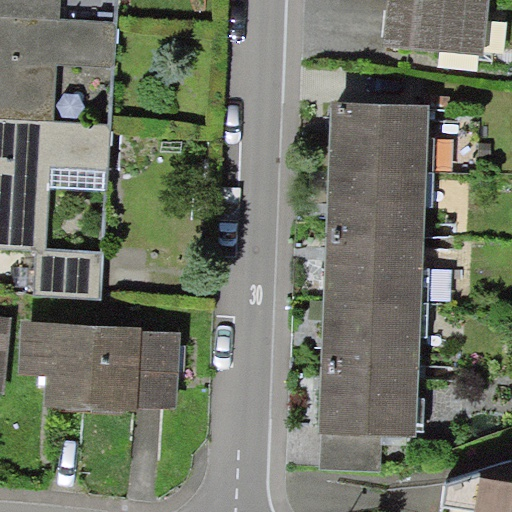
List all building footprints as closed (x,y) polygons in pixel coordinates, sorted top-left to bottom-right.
[(0,0),(0,27),(50,30),(51,0),(0,0)] [(381,0),(376,54),(435,59),(434,66),(487,73),(492,34),(473,32),(476,0),(381,0)] [(0,129),(44,132),(47,72),(106,76),(108,34),(50,30),(0,27),(0,129)] [(412,181),(414,116),(330,113),(327,178),(412,181)] [(26,305),(93,308),(95,264),(36,261),(41,175),(100,178),(103,135),(44,132),(0,129),(0,258),(28,260),(26,305)] [(410,246),(412,181),(327,178),(325,243),(410,246)] [(407,310),(410,246),(325,243),(322,307),(407,310)] [(405,375),(407,310),(322,307),(320,372),(405,375)] [(169,343),(21,334),(19,375),(46,376),(44,420),(81,422),(82,410),(165,414),(169,343)] [(403,440),(405,375),(320,372),(318,437),(316,476),(372,478),(373,439),(403,440)] [(511,511),(511,468),(500,471),(472,479),(438,490),(436,511),(511,511)]
